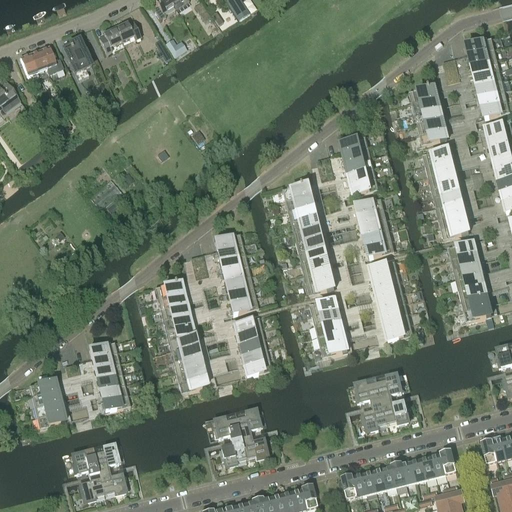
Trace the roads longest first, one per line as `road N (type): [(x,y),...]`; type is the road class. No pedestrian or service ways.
road 1 (unclassified): [(0,391),(432,46),(465,23),(511,12)]
road 2 (tertiary): [(139,511),(511,418)]
road 3 (residential): [(0,54),(132,0)]
